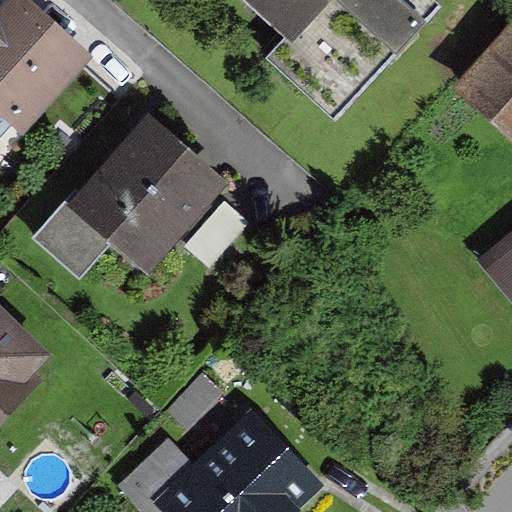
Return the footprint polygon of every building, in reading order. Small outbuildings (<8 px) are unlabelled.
[(111,63),(40,0),(22,0),(0,25),(0,105),(41,142),(111,63)] [(360,0),(251,0),(311,54),(360,0)] [(511,48),(469,95),(511,133),(511,48)] [(246,191),(163,119),(83,212),(166,284),(246,191)] [(511,249),(492,266),(511,290),(511,249)] [(0,451),(75,364),(0,299),(0,451)] [(306,511),(333,487),(270,417),(172,505),(178,511),(306,511)]
